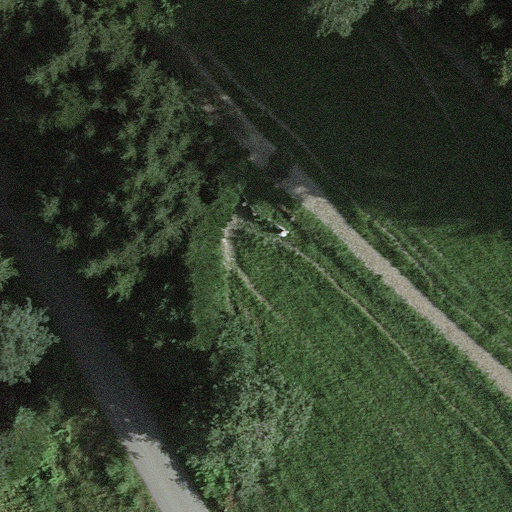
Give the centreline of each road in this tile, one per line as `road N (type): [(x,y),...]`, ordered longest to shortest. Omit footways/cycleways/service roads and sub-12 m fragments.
road 1 (track): [(128,0),(259,141),(511,377)]
road 2 (unclassified): [(187,511),(0,175)]
road 3 (track): [(511,94),(416,0)]
